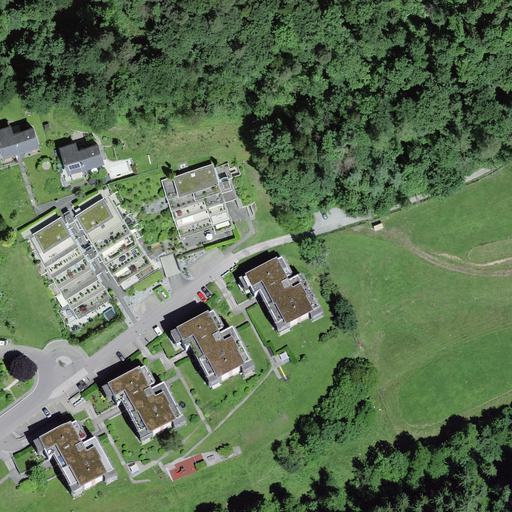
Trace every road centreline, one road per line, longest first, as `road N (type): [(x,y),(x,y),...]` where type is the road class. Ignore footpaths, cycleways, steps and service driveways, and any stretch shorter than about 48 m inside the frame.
road 1 (track): [(511,153),(439,189),(236,259)]
road 2 (residential): [(47,390),(236,259)]
road 3 (track): [(511,460),(368,511)]
road 4 (track): [(111,0),(0,43)]
